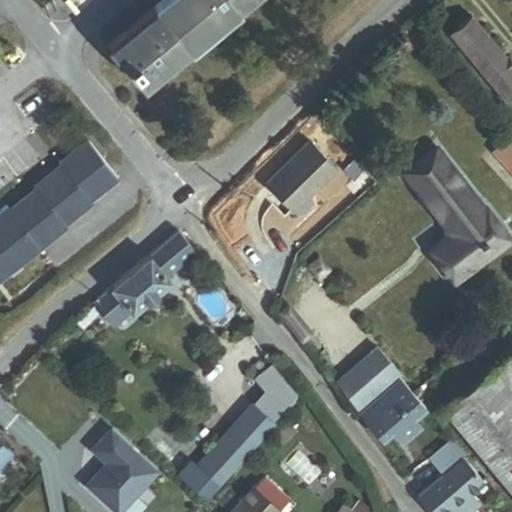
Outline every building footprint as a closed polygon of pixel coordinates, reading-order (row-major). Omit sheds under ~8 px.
[(110,47),(142,86),(245,0),(165,0),(158,7),(110,47)] [(504,102),(511,96),(511,66),(472,17),(449,35),(504,102)] [(511,171),(511,146),(507,140),(494,152),(511,171)] [(89,198),(115,178),(86,141),(60,162),(62,164),(89,198)] [(264,184),(292,212),(336,170),(308,141),(264,184)] [(454,281),(509,240),(485,208),(482,211),(435,149),(404,172),(451,234),(430,250),(454,281)] [(91,201),(89,198),(62,164),(33,187),(36,190),(62,223),(91,201)] [(64,226),(62,223),(36,190),(9,211),(37,247),(64,226)] [(23,263),(40,250),(37,247),(9,211),(5,206),(0,210),(0,264),(6,272),(21,260),(23,263)] [(148,255),(165,276),(194,252),(177,231),(148,255)] [(130,312),(132,314),(170,281),(165,276),(148,255),(110,287),(130,312)] [(114,325),(130,312),(110,287),(94,301),(114,325)] [(301,340),(309,334),(289,307),(280,313),(301,340)] [(359,412),(398,377),(401,374),(377,347),(335,385),(359,412)] [(511,493),(511,357),(495,371),(493,369),(443,412),(511,493)] [(294,396),(271,366),(260,375),(283,404),(294,396)] [(426,407),(398,377),(359,412),(377,433),(387,424),(403,442),(420,427),(413,418),(426,407)] [(201,467),(223,486),(275,427),(254,408),(201,467)] [(113,469),(89,485),(111,511),(118,511),(160,473),(113,433),(91,451),(113,469)] [(0,483),(15,468),(9,462),(14,457),(0,444),(0,483)] [(432,461),(441,472),(460,456),(451,446),(432,461)] [(321,474),(298,452),(287,464),(309,487),(321,474)] [(472,499),(468,494),(482,482),(463,460),(416,498),(427,511),(469,511),(464,506),(472,499)] [(277,511),(286,503),(262,482),(244,501),(242,499),(230,511),(277,511)] [(464,506),(469,511),(471,511),(478,506),(472,499),(464,506)]
